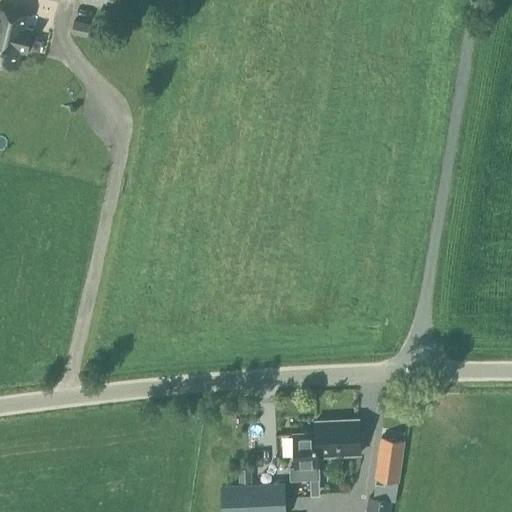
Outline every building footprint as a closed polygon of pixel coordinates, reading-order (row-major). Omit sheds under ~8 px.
[(81,0),(118,10),(120,0),(81,0)] [(27,12),(0,6),(0,7),(0,64),(13,67),(17,50),(27,53),(33,27),(24,25),(27,12)] [(105,40),(108,25),(76,20),(71,33),(105,40)] [(363,452),(362,418),(318,420),(319,430),(303,432),(304,465),(321,464),(321,454),(363,452)] [(380,437),(375,479),(399,482),(405,440),(380,437)] [(250,482),(252,481),(252,467),(249,467),(239,468),(239,482),(250,482)] [(223,511),(286,511),(285,483),(222,485),(223,511)] [(390,511),(392,501),(367,498),(366,511),(390,511)]
